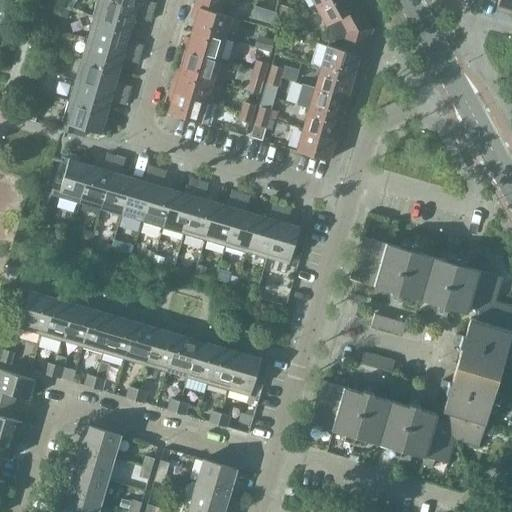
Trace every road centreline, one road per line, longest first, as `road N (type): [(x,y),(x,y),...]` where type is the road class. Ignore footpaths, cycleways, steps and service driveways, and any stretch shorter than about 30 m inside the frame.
road 1 (residential): [(270,459),(50,394),(17,511)]
road 2 (residential): [(346,194),(153,133),(145,115),(179,0)]
road 3 (residential): [(346,194),(270,459)]
road 4 (residential): [(455,84),(365,128),(346,194)]
road 5 (residential): [(426,503),(270,459)]
road 6 (tertiary): [(511,190),(455,84)]
